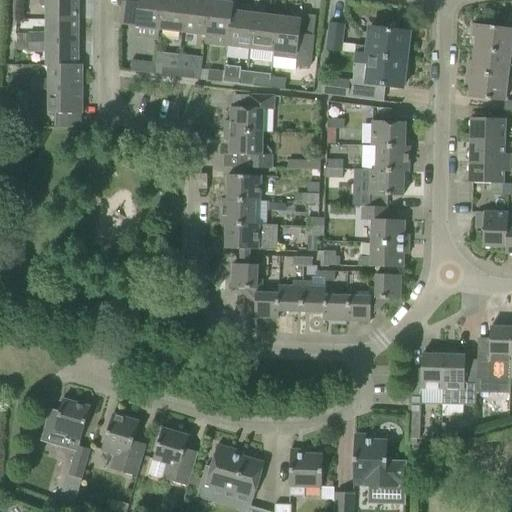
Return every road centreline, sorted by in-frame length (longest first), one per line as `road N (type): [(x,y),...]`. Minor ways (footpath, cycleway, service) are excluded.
road 1 (residential): [(359,354),(250,347),(197,295),(188,266),(191,156),(176,135),(107,111),(105,0)]
road 2 (residential): [(64,376),(238,425),(299,426),(357,403),(359,354)]
road 3 (residential): [(446,266),(439,219),(442,0)]
